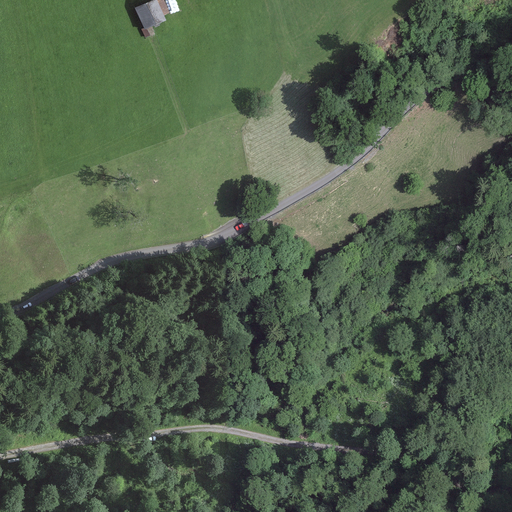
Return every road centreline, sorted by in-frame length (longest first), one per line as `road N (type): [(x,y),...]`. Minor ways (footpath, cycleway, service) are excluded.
road 1 (unclassified): [(0,308),(25,305),(129,256),(235,230),(340,170),(419,95),(511,44)]
road 2 (track): [(511,486),(478,494),(421,459),(199,427),(0,452)]
